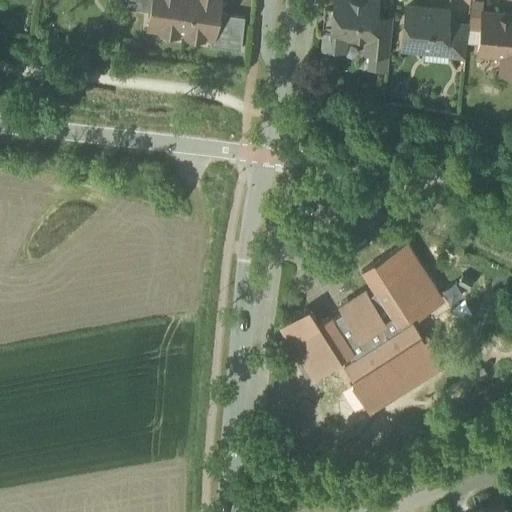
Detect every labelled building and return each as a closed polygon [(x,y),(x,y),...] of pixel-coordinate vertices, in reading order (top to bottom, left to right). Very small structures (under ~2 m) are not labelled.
[(148,0),(123,0),(122,8),(147,11),(148,0)] [(148,0),(147,11),(145,27),(212,37),(216,13),(217,0),(148,0)] [(374,0),(332,0),(329,32),(321,31),(320,48),(341,51),(343,39),(363,41),(361,55),(386,57),(390,17),(373,16),(374,0)] [(447,12),(406,9),(402,44),(442,48),(441,56),(463,58),(465,35),(445,33),(447,12)] [(239,47),(243,17),(216,13),(212,37),(211,43),(239,47)] [(511,19),(483,17),(479,56),(500,58),(498,75),(511,76),(511,19)] [(311,380),(337,363),(368,411),(440,365),(409,317),(439,298),(416,262),(373,290),(376,293),(368,299),(362,289),(333,308),(338,316),(330,321),(327,316),(287,342),(311,380)] [(508,511),(504,501),(480,511),(508,511)]
